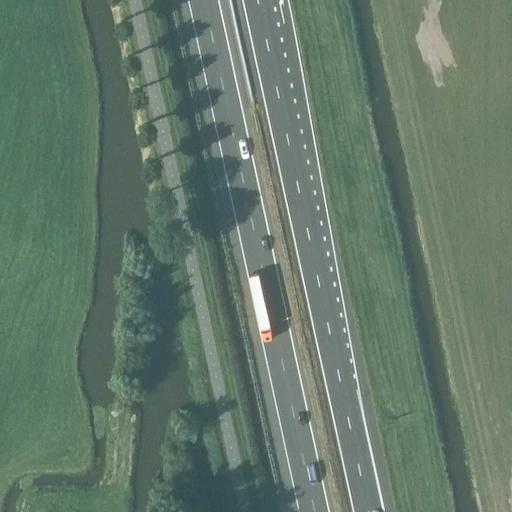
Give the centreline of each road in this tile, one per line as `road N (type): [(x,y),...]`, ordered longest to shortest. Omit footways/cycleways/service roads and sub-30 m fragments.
road 1 (motorway): [(203,0),(314,511)]
road 2 (motorway): [(367,511),(260,0)]
